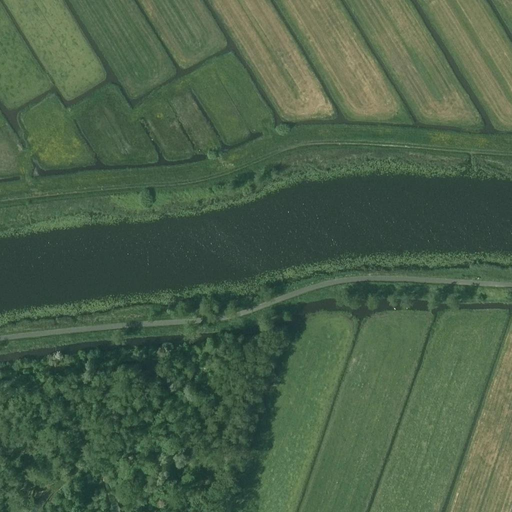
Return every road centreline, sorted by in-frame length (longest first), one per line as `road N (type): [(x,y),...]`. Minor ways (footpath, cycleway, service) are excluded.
road 1 (track): [(511,147),(311,135),(229,164),(0,195)]
road 2 (track): [(20,159),(65,115),(106,98),(127,116),(137,113),(226,65),(274,148)]
road 3 (track): [(77,511),(108,327)]
